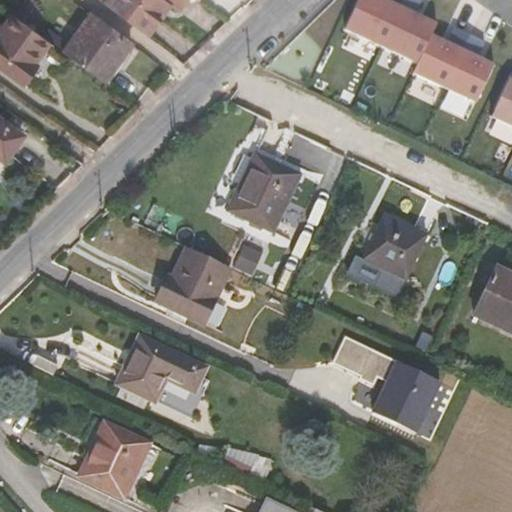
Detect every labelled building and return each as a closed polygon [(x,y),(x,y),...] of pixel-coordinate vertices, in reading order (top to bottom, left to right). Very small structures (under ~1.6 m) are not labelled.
[(103,0),(100,5),(146,37),(169,6),(176,11),(184,0),(103,0)] [(434,34),(440,19),(393,0),(357,0),(345,31),(416,60),(411,73),(448,88),(440,107),(471,119),(495,59),(434,34)] [(133,43),(91,13),(63,53),(104,82),(133,43)] [(46,41),(11,14),(0,28),(0,68),(21,83),(34,65),(31,63),(46,41)] [(511,132),(511,82),(507,80),(489,123),(511,132)] [(0,121),(0,159),(4,163),(23,137),(0,121)] [(270,234),(297,176),(252,155),(223,213),(270,234)] [(404,281),(426,237),(381,215),(359,260),(404,281)] [(254,270),(261,249),(245,245),(238,266),(254,270)] [(160,280),(149,303),(195,327),(226,267),(183,246),(164,281),(160,280)] [(511,277),(494,269),(472,317),(511,336),(511,277)] [(147,400),(157,378),(186,390),(198,366),(134,335),(111,383),(147,400)] [(440,383),(346,338),(333,364),(360,377),(359,379),(373,386),(377,378),(387,383),(373,413),(416,434),(440,383)] [(125,503),(150,448),(111,428),(95,463),(89,460),(81,481),(116,498),(125,503)] [(266,480),(274,460),(230,444),(223,464),(266,480)] [(125,503),(138,508),(163,454),(150,448),(125,503)] [(286,511),(267,503),(263,511),(286,511)]
